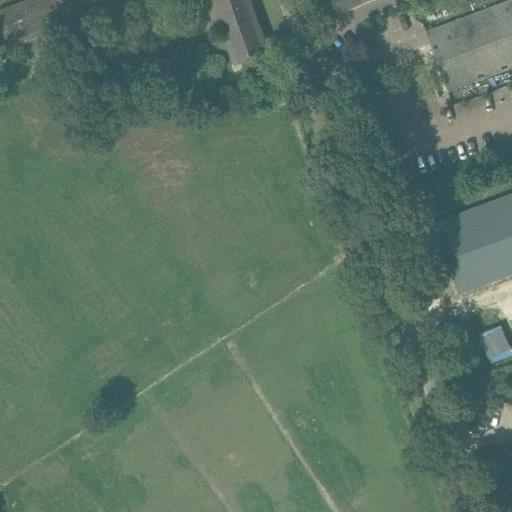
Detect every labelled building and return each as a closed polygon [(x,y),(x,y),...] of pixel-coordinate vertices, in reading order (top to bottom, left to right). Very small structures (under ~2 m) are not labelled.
[(29,0),(0,11),(0,20),(11,48),(135,0),(29,0)] [(235,65),(250,59),(269,52),(250,0),(206,0),(218,31),(222,29),(235,65)] [(332,0),(339,14),(357,6),(369,0),(332,0)] [(511,0),(509,0),(444,23),(425,30),(448,90),(511,66),(511,0)] [(185,65),(196,100),(219,93),(208,58),(185,65)] [(511,193),(432,224),(437,235),(443,252),(447,251),(452,265),(448,266),(458,291),(459,295),(511,274),(511,193)]
